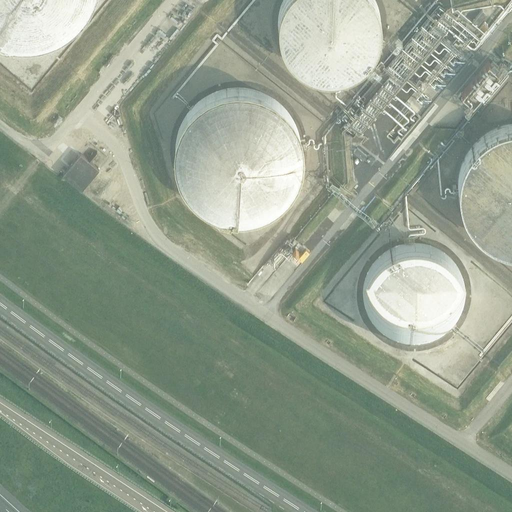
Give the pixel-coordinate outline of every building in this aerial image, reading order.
[(0,0),(0,39),(10,42),(26,43),(41,41),(56,36),(70,28),(81,17),(90,4),(91,0),(0,0)] [(281,41),(286,51),(292,59),(300,66),(310,71),(320,74),(331,75),(341,74),(352,70),(361,65),(369,57),(375,48),(379,38),(381,28),(380,17),(378,7),(374,0),(283,0),(280,9),(278,20),(278,31),(281,41)] [(475,28),(486,14),(482,10),(471,24),(475,28)] [(483,22),(477,30),(482,33),(488,26),(483,22)] [(486,62),(459,95),(471,104),(498,71),(486,62)] [(176,175),(182,188),(190,199),(201,208),(213,214),(227,218),(240,219),(254,218),(267,213),(279,206),(289,196),(297,185),(302,172),(305,158),(304,144),(301,131),(295,118),(287,107),(276,99),(264,92),(250,88),(237,87),(223,89),(210,93),(198,101),(188,110),(180,122),(175,135),(172,148),(173,162),(176,175)] [(461,208),(467,220),(475,231),(485,239),(497,245),(509,249),(511,249),(511,125),(506,126),(493,131),(482,137),(472,147),(465,157),(460,170),(458,183),(458,196),(461,208)] [(80,153),(66,169),(62,174),(81,190),(98,169),(80,153)] [(365,313),(370,322),(377,331),(385,338),(394,343),(405,346),(415,347),(426,345),(436,342),(445,336),(453,329),(459,320),(463,310),(465,299),(465,289),(462,278),(458,268),(451,260),(443,253),(433,248),(423,245),(412,244),(402,245),(392,249),(382,255),(375,262),(369,271),(364,281),(363,291),(363,302),(365,313)]
